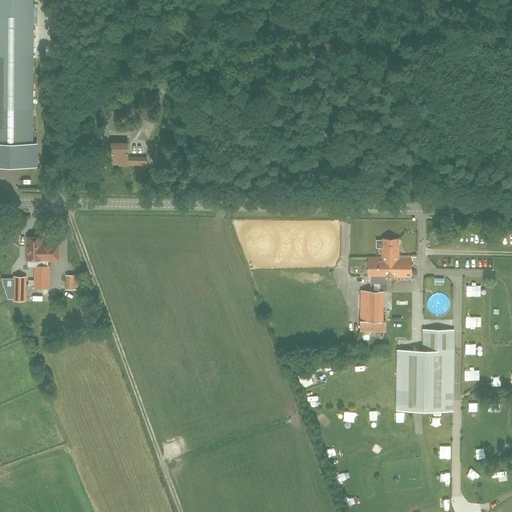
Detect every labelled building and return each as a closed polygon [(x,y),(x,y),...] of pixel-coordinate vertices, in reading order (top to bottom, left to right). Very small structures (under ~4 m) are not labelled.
[(23,159),(27,165),(36,165),(36,144),(31,144),(32,0),(0,0),(0,161),(2,162),(5,163),(8,164),(10,164),(13,164),(16,163),(19,162),(21,161),(23,159)] [(210,80),(198,83),(207,124),(218,121),(210,80)] [(152,121),(153,108),(143,107),(142,120),(152,121)] [(146,166),(146,158),(128,157),(128,143),(112,143),(112,164),(125,164),(125,166),(146,166)] [(154,166),(165,166),(165,144),(155,144),(154,166)] [(434,246),(446,246),(446,234),(434,234),(434,246)] [(465,245),(465,235),(456,235),(456,245),(465,245)] [(40,260),(40,253),(44,253),(44,245),(41,245),(41,238),(27,237),(26,260),(36,260),(36,266),(34,266),(34,288),(49,289),(49,266),(44,266),(44,260),(40,260)] [(382,248),(382,258),(382,259),(388,259),(388,277),(411,277),(411,258),(398,258),(398,239),(382,239),(382,240),(376,240),(376,248),(382,248)] [(40,253),(40,260),(44,260),(58,260),(58,245),(44,245),(44,253),(40,253)] [(382,259),(382,258),(369,258),(369,277),(371,277),(371,285),(388,285),(388,277),(388,259),(382,259)] [(75,276),(65,276),(65,290),(79,291),(80,280),(75,279),(75,276)] [(25,301),(26,277),(14,277),(14,301),(25,301)] [(454,317),(454,277),(433,277),(433,317),(454,317)] [(464,277),(462,377),(492,377),(493,277),(464,277)] [(386,322),(383,322),(383,291),(360,291),(360,332),(386,332),(386,322)] [(453,330),(423,330),(423,351),(397,351),(397,411),(453,412),(453,330)] [(442,413),(442,424),(453,423),(453,412),(442,413)] [(489,459),(499,458),(498,447),(488,448),(489,459)] [(442,489),(436,498),(446,504),(452,495),(442,489)]
